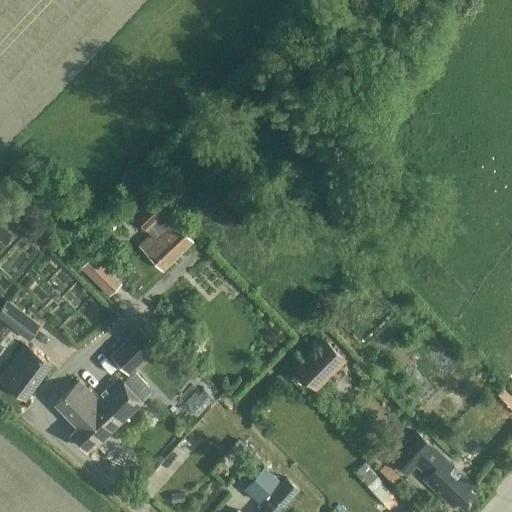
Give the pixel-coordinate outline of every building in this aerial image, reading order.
[(358,64),(324,33),(322,31),(297,59),(333,89),(338,83),(345,89),(358,75),(353,70),(358,64)] [(161,270),(192,241),(149,197),(132,213),(152,233),(138,246),(161,270)] [(94,252),(82,264),(110,292),(122,279),(94,252)] [(9,298),(0,309),(0,315),(31,339),(42,324),(9,298)] [(139,326),(110,354),(129,373),(158,345),(139,326)] [(327,334),(296,365),(319,387),(349,357),(327,334)] [(0,372),(20,394),(50,365),(28,341),(0,367),(0,372)] [(95,445),(141,402),(118,377),(96,399),(79,380),(55,404),(77,427),(71,433),(86,448),(92,442),(95,445)] [(473,484),(423,437),(417,431),(391,458),(406,473),(415,463),(427,474),(423,479),(452,506),(456,502),(462,507),(474,494),(469,489),(473,484)] [(240,436),(233,444),(242,452),(249,445),(240,436)] [(388,508),(397,499),(363,463),(354,472),(388,508)] [(264,465),(242,487),(258,502),(280,480),(264,465)] [(288,476),(255,511),(284,511),(286,510),(282,506),(299,487),(288,476)] [(183,492),(171,494),(172,502),(184,501),(183,492)]
